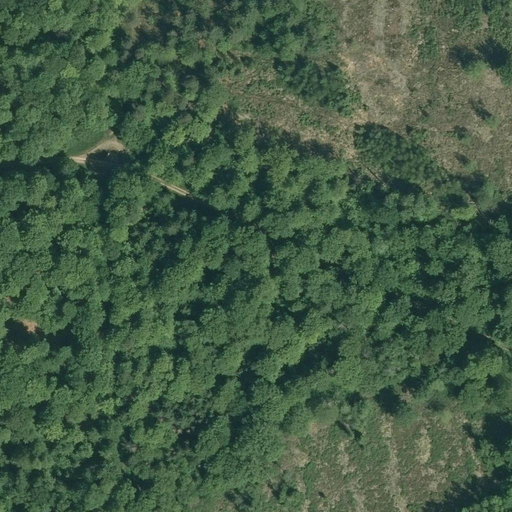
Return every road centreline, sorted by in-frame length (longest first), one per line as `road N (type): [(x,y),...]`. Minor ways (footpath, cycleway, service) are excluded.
road 1 (track): [(511,342),(146,169),(84,156),(0,165)]
road 2 (track): [(139,511),(117,163)]
road 3 (track): [(116,0),(117,163)]
